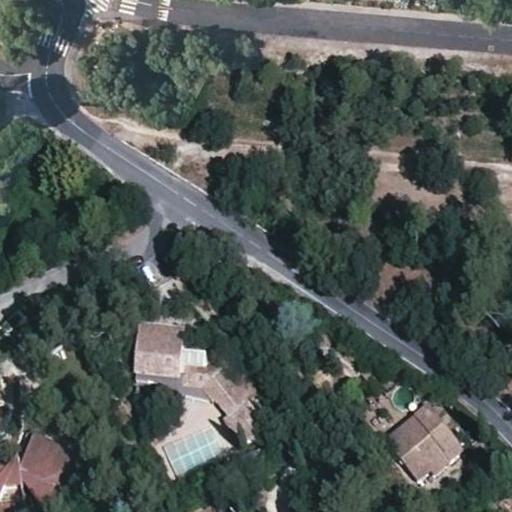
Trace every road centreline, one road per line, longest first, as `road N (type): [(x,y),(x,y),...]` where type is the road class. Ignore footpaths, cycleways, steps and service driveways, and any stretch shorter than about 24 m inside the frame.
road 1 (tertiary): [(511,428),(474,392),(196,208)]
road 2 (residential): [(511,40),(213,14),(140,0)]
road 3 (residential): [(196,208),(171,229),(0,310)]
road 4 (tertiary): [(196,208),(65,117),(49,94),(49,71)]
